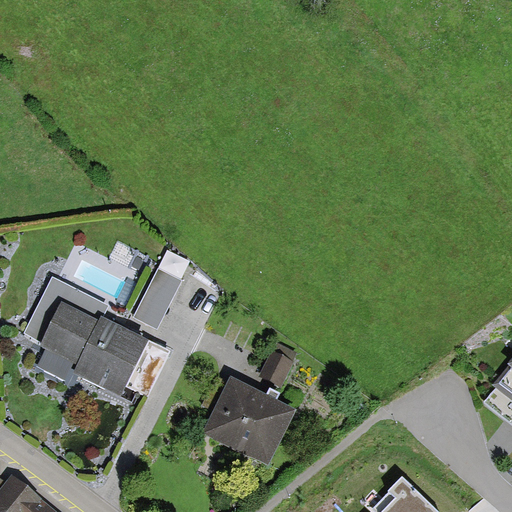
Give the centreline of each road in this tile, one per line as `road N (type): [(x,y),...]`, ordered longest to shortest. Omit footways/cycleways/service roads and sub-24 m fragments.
road 1 (residential): [(511,502),(397,409)]
road 2 (unclassified): [(104,511),(0,443)]
